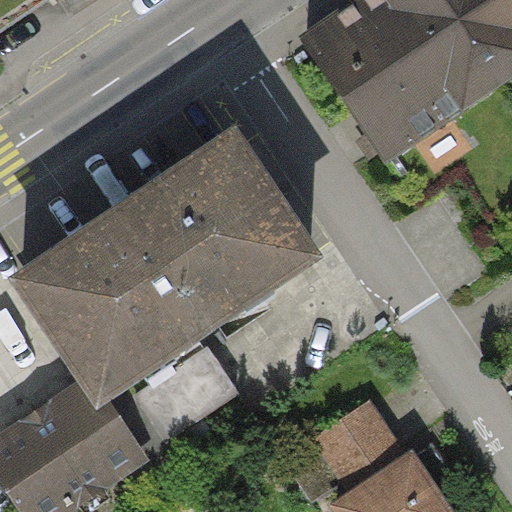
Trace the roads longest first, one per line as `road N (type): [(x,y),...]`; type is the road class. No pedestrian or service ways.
road 1 (residential): [(511,445),(225,12)]
road 2 (primary): [(225,12),(0,155)]
